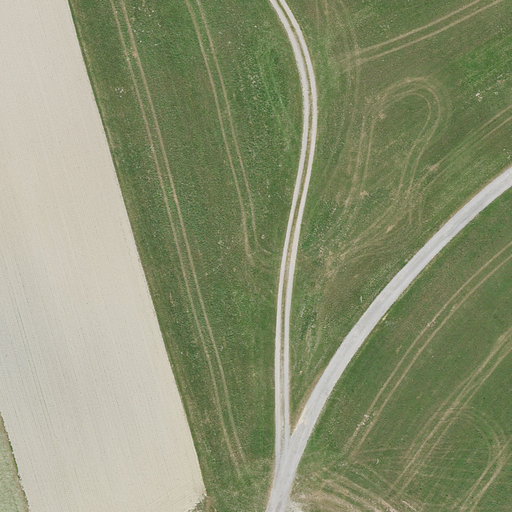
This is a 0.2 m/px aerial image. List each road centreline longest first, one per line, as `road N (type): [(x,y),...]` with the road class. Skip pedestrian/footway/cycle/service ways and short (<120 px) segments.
road 1 (track): [(278,0),(313,87),(286,297),(285,472)]
road 2 (track): [(285,472),(335,372),(378,313),(511,179)]
